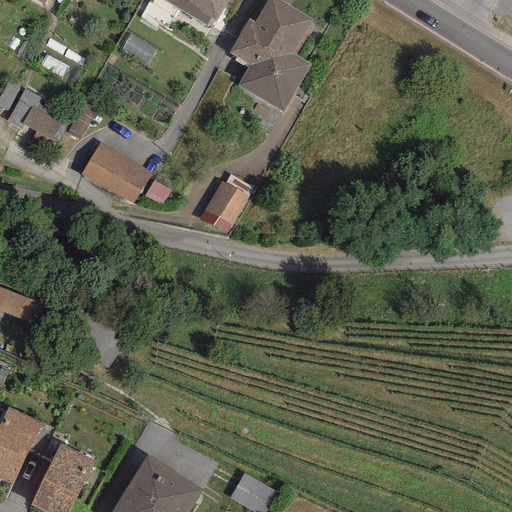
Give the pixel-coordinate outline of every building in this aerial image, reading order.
[(227,0),(165,0),(211,27),(227,0)] [(312,20),(279,0),(267,0),(254,22),(248,19),(228,52),(246,63),(245,65),(248,67),(237,85),(282,112),(311,64),(292,53),(312,20)] [(23,90),(7,81),(0,93),(0,108),(10,114),(23,90)] [(40,99),(23,90),(10,114),(6,121),(20,129),(23,125),(54,144),(65,125),(35,108),(40,99)] [(149,173),(98,144),(79,176),(130,206),(149,173)] [(248,197),(221,181),(199,219),(225,235),(248,197)] [(170,191),(153,182),(144,197),(161,206),(170,191)] [(0,290),(0,312),(35,326),(42,306),(0,290)] [(87,315),(61,306),(49,328),(110,373),(130,338),(115,326),(89,313),(87,315)] [(41,424),(6,408),(0,421),(0,479),(12,485),(41,424)] [(69,511),(95,462),(60,444),(30,505),(44,511),(69,511)] [(188,511),(202,490),(147,456),(111,511),(188,511)] [(267,511),(278,494),(244,474),(229,498),(252,511),(267,511)]
